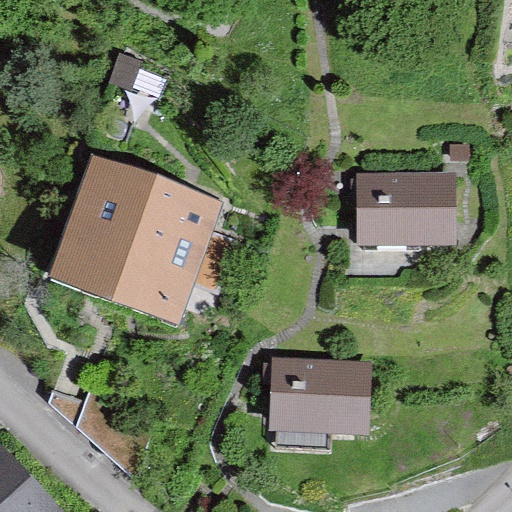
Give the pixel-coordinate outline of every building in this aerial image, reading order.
[(446,263),(447,183),(375,183),(375,160),(346,160),(345,263),(446,263)] [(215,214),(79,167),(33,297),(169,345),(215,214)] [(358,451),(363,371),(262,366),(258,446),(358,451)] [(43,407),(133,487),(158,411),(87,387),(80,408),(46,396),(43,407)] [(0,511),(45,511),(0,467),(0,511)]
